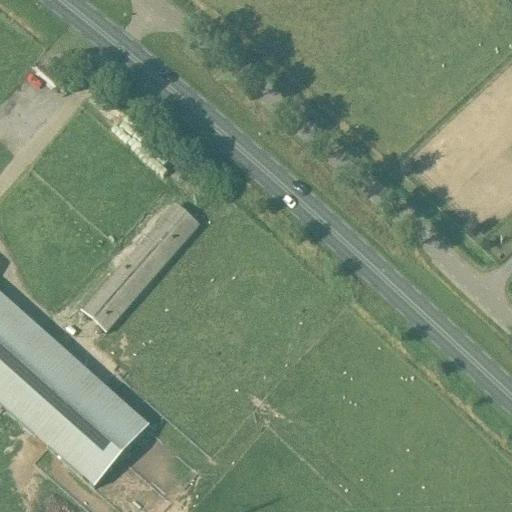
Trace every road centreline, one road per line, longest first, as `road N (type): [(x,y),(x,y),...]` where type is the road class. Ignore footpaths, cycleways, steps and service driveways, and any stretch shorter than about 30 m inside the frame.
road 1 (primary): [(511,399),(133,59),(56,0)]
road 2 (unclassified): [(511,315),(144,0)]
road 3 (unknown): [(160,12),(55,132)]
